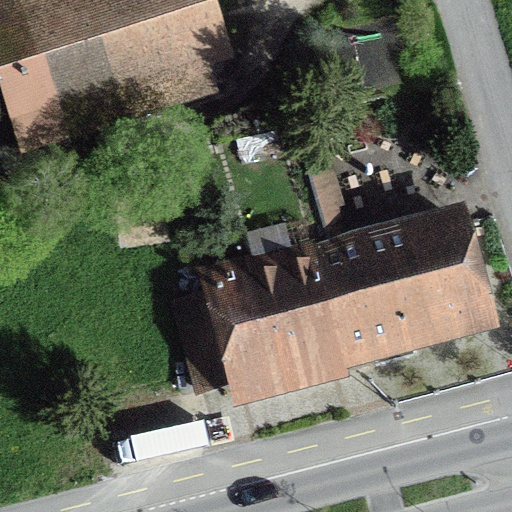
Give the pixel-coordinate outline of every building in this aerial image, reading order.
[(202,0),(0,0),(0,83),(18,142),(29,139),(31,148),(80,133),(66,86),(182,50),(215,40),(205,7),(202,0)] [(66,86),(80,133),(197,97),(182,50),(66,86)] [(235,237),(247,280),(313,262),(310,250),(324,246),(327,259),(335,256),(308,156),(296,109),(218,130),(226,158),(220,159),(241,236),(235,237)] [(324,152),(308,156),(335,256),(346,254),(335,211),(339,210),(324,152)] [(236,380),(238,388),(355,357),(399,345),(413,342),(489,322),(462,223),(346,254),(335,256),(327,259),(324,246),(310,250),(313,262),(247,280),(212,289),(214,296),(212,297),(200,300),(179,306),(201,389),(236,380)] [(193,275),(200,300),(212,297),(206,272),(193,275)] [(413,342),(399,345),(402,358),(417,354),(413,342)]
